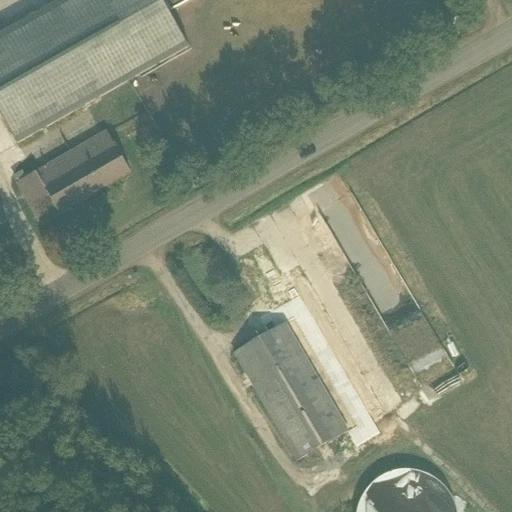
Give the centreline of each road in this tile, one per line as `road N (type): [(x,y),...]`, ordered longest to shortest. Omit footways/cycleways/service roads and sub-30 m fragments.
road 1 (tertiary): [(0,321),(511,21)]
road 2 (track): [(484,511),(391,408)]
